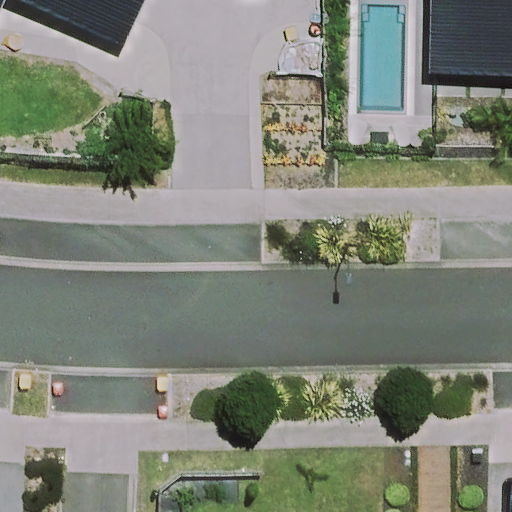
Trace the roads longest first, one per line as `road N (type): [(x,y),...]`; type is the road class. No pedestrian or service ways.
road 1 (residential): [(108,321),(303,329),(511,318)]
road 2 (residential): [(98,511),(108,321)]
